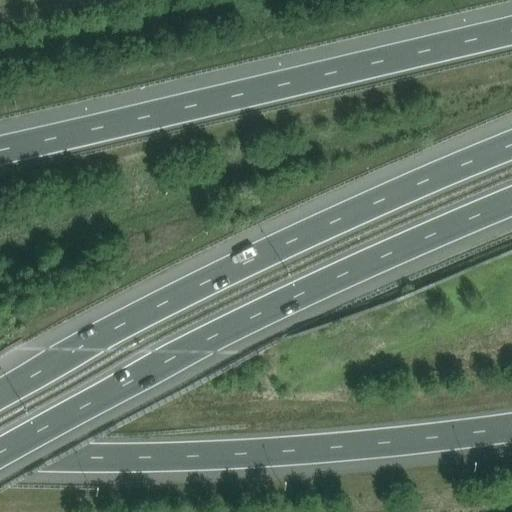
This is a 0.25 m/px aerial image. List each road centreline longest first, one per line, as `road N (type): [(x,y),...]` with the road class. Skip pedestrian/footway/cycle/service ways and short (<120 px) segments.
road 1 (motorway): [(0,449),(296,293),(511,201)]
road 2 (motorway): [(511,144),(285,241),(0,391)]
road 3 (motorway): [(511,30),(0,151)]
road 4 (motorway): [(0,454),(174,456),(511,425)]
